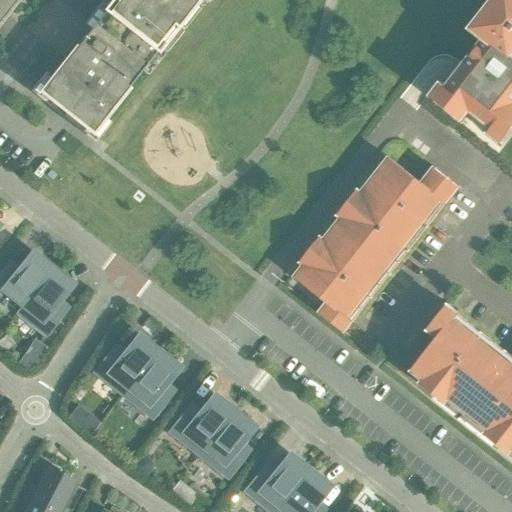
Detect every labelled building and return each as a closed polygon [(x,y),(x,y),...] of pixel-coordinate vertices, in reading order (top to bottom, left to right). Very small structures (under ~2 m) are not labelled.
[(0,0),(0,18),(14,0),(0,0)] [(91,133),(195,0),(111,0),(39,92),(91,133)] [(511,161),(511,0),(496,0),(473,30),(486,40),(458,76),(448,89),(439,82),(438,84),(441,87),(433,96),(430,94),(428,96),(511,161)] [(284,285),(320,313),(320,314),(345,334),(354,323),(349,319),(368,294),(363,290),(417,221),(422,225),(442,201),(447,204),(460,188),(435,168),(434,169),(434,170),(423,184),(390,158),(362,194),(357,190),(337,215),(342,219),(325,241),(320,237),(300,262),(301,263),(284,285)] [(17,312),(50,269),(32,255),(33,254),(32,252),(16,272),(7,265),(0,273),(0,289),(21,306),(16,312),(17,312)] [(56,303),(71,284),(70,283),(69,284),(50,269),(17,312),(46,335),(65,311),(56,303)] [(511,453),(511,372),(476,343),(480,338),(455,319),(459,314),(448,305),(427,331),(428,333),(430,331),(439,338),(413,370),(425,380),(421,385),(446,405),(450,400),(489,431),(485,435),(511,455),(511,453)] [(123,395),(157,352),(138,338),(139,337),(138,336),(122,355),(113,348),(94,373),(123,395)] [(48,351),(35,341),(15,367),(23,373),(30,373),(48,351)] [(162,387),(178,367),(176,366),(175,367),(157,352),(123,395),(152,418),(171,394),(162,387)] [(198,455),(232,412),(214,397),(215,396),(213,395),(198,415),(188,407),(169,432),(198,455)] [(237,446),(253,426),(252,425),(251,426),(232,412),(198,455),(227,478),(247,453),(237,446)] [(270,511),(275,511),(307,471),(289,457),(290,456),(289,455),(273,474),(264,467),(244,491),(270,511)] [(70,511),(71,510),(61,505),(72,484),(47,471),(25,511),(70,511)] [(320,511),(313,505),(328,486),(327,485),(326,486),(307,471),(275,511),(320,511)]
